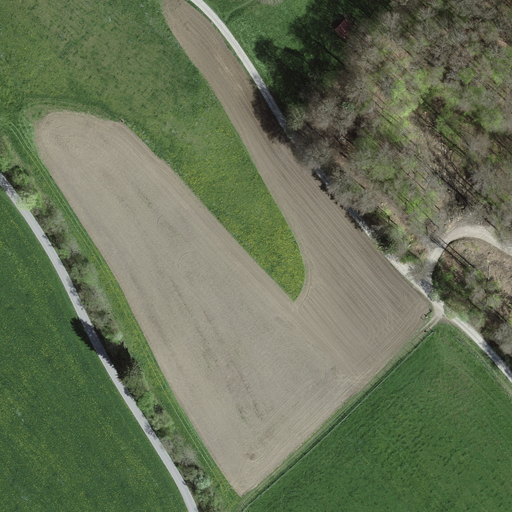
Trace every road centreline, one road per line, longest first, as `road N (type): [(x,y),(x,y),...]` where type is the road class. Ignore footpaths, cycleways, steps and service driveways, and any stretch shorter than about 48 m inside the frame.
road 1 (track): [(444,309),(295,139),(221,26),(194,0)]
road 2 (unclassified): [(0,179),(67,278),(194,511)]
road 3 (track): [(417,282),(443,241),(462,230),(511,247)]
